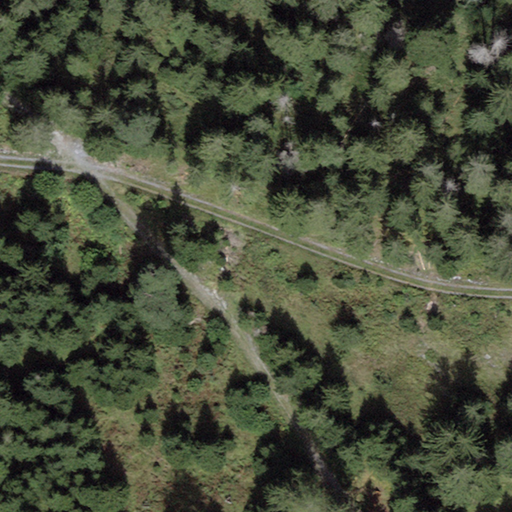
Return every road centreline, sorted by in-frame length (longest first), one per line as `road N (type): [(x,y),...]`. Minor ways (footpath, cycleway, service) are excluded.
road 1 (track): [(0,97),(86,171),(227,320),(313,459),(367,511)]
road 2 (track): [(0,161),(86,171),(433,289),(511,296)]
